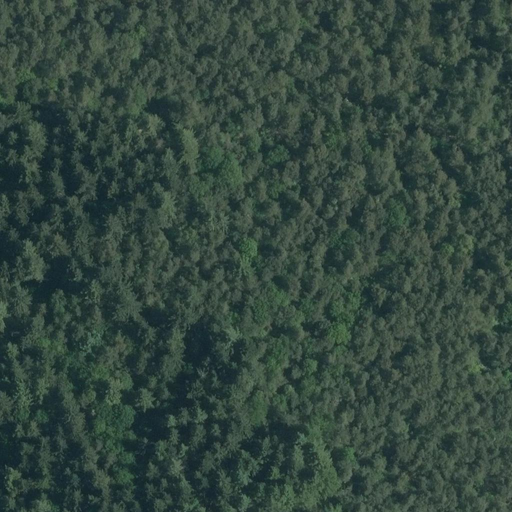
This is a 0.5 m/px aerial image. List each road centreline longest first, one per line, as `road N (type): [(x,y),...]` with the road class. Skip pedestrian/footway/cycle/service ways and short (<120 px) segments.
road 1 (track): [(263,138),(255,182),(193,328),(158,469),(124,511)]
road 2 (track): [(0,128),(56,120),(179,137),(263,138)]
road 3 (track): [(263,138),(451,139),(511,129)]
